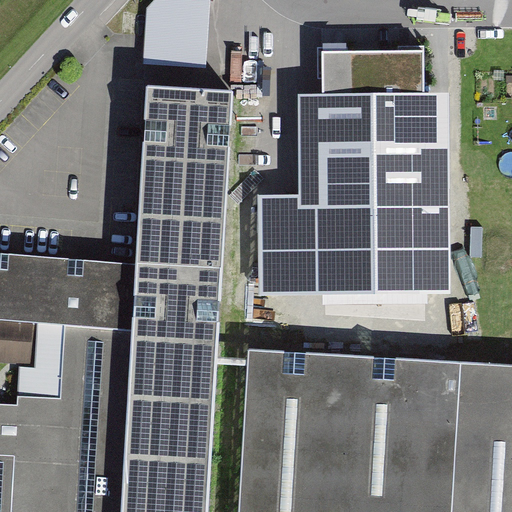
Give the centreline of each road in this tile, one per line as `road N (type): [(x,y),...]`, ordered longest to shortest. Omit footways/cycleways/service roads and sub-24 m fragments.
road 1 (residential): [(511,12),(343,14),(298,0)]
road 2 (tertiary): [(95,0),(0,103)]
